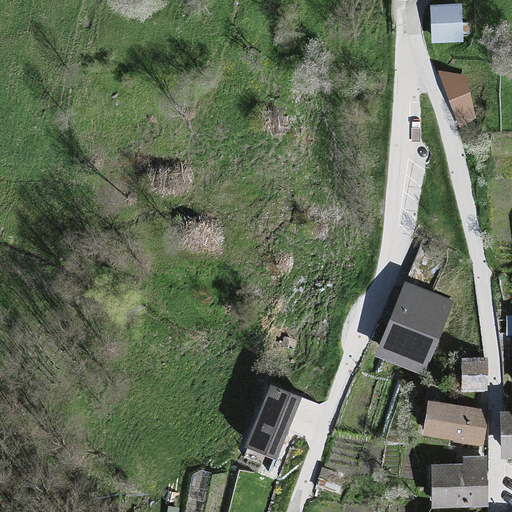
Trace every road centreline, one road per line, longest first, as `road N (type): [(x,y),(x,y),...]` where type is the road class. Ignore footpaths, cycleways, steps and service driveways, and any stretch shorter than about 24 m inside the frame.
road 1 (residential): [(295,511),(389,261),(407,31)]
road 2 (residential): [(407,31),(446,105),(480,260),(493,394),(489,511)]
